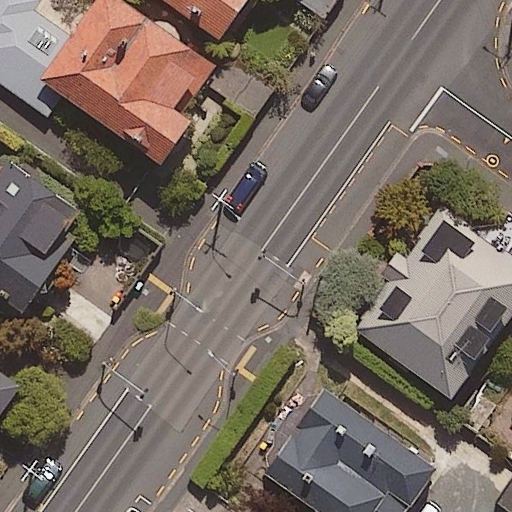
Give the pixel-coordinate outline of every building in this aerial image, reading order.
[(123,0),(107,0),(77,45),(39,20),(50,4),(44,0),(0,0),(0,82),(54,120),(68,99),(176,170),(205,127),(185,114),(219,64),(123,0)] [(167,0),(230,45),(262,0),(167,0)] [(92,209),(15,163),(0,188),(0,294),(37,317),(66,270),(58,265),(92,209)] [(511,226),(496,249),(446,213),(360,333),(461,405),(511,333),(511,226)] [(0,447),(37,393),(0,367),(0,447)] [(418,511),(444,479),(336,397),(274,479),(317,511),(418,511)] [(511,491),(502,505),(511,511),(511,491)]
